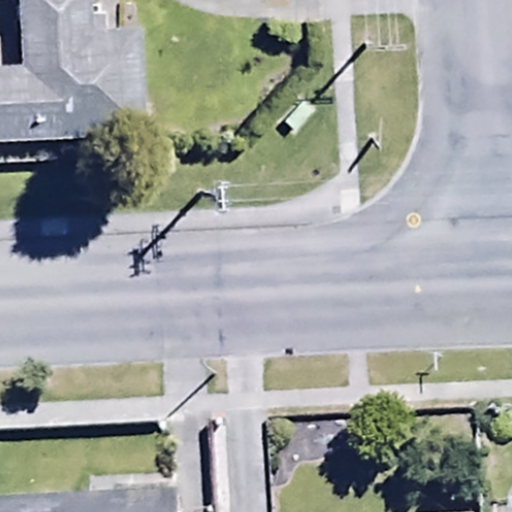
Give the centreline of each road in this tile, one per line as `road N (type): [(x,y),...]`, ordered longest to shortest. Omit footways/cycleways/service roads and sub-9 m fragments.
road 1 (tertiary): [(0,314),(482,292)]
road 2 (residential): [(482,292),(468,0)]
